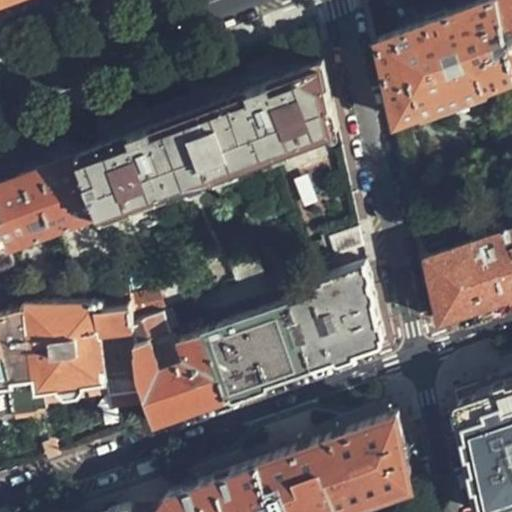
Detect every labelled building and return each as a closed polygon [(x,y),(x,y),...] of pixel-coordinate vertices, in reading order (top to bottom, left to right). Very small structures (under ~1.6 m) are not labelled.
[(380,36),(398,117),(511,74),(511,59),(498,0),(474,0),(437,14),(380,36)] [(511,0),(498,0),(511,59),(511,0)] [(307,139),(339,127),(324,57),(284,72),(130,130),(80,149),(101,213),(102,216),(181,186),(189,183),(266,154),(277,150),(307,139)] [(101,213),(80,149),(31,167),(0,179),(0,225),(8,248),(101,213)] [(419,216),(423,235),(453,225),(455,225),(448,206),(419,216)] [(458,241),(427,252),(441,318),(511,293),(511,213),(478,225),(481,234),(458,241)] [(0,264),(1,264),(12,261),(8,248),(0,225),(0,264)] [(328,255),(364,243),(360,225),(323,237),(328,255)] [(423,235),(427,252),(458,241),(453,225),(423,235)] [(384,338),(367,258),(316,276),(319,287),(291,297),(313,363),(349,350),(384,338)] [(0,307),(23,304),(24,299),(128,298),(125,285),(31,284),(30,292),(0,292),(0,307)] [(155,291),(128,298),(131,317),(164,307),(155,291)] [(273,377),(313,363),(291,297),(206,326),(228,392),(273,377)] [(0,381),(11,381),(12,390),(14,410),(30,408),(47,407),(46,394),(107,386),(109,395),(143,390),(137,374),(135,352),(137,351),(135,341),(131,317),(128,298),(24,299),(23,304),(0,307),(0,381)] [(135,341),(174,328),(164,307),(131,317),(135,341)] [(191,405),(228,392),(206,326),(177,336),(174,328),(135,341),(137,351),(135,352),(137,374),(143,390),(154,419),(191,405)] [(511,367),(487,376),(456,387),(483,511),(511,501),(511,367)] [(299,442),(262,455),(278,511),(333,511),(339,510),(357,504),(377,497),(415,484),(406,444),(398,407),(299,442)] [(197,478),(167,488),(163,501),(162,511),(278,511),(262,455),(197,478)] [(366,511),(381,507),(377,497),(357,504),(359,511),(366,511)] [(131,511),(132,503),(130,501),(98,511),(131,511)]
